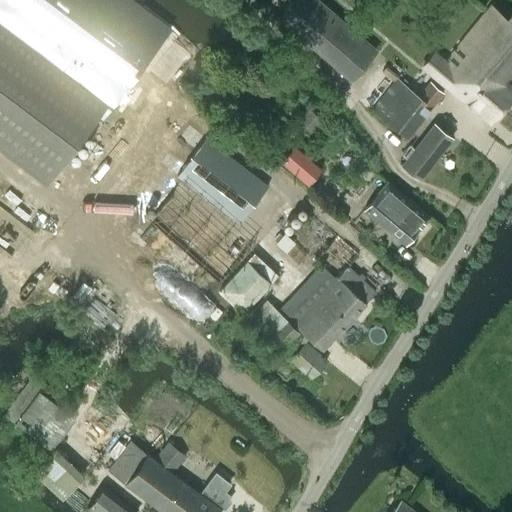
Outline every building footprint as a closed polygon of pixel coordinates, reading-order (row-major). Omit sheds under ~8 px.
[(0,0),(0,147),(47,183),(50,178),(97,115),(103,119),(171,28),(133,0),(0,0)] [(319,0),(291,0),(277,17),(316,51),(350,80),(376,50),(342,20),(319,0)] [(367,0),(363,5),(376,18),(390,0),(367,0)] [(507,82),(511,75),(511,13),(506,16),(491,4),(478,21),(497,36),(489,47),(498,55),(485,71),(488,75),(492,70),(507,82)] [(422,67),(465,103),(488,75),(485,71),(498,55),(489,47),(497,36),(478,21),(445,60),(435,51),(422,67)] [(488,75),(465,103),(490,124),(511,97),(511,85),(507,82),(492,70),(488,75)] [(372,109),(407,137),(441,96),(429,85),(419,97),(397,80),(394,84),(394,83),(372,109)] [(401,164),(419,178),(452,138),(433,123),(401,164)] [(239,222),(267,186),(205,138),(177,175),(239,222)] [(294,144),(278,161),(300,181),(305,186),(321,169),(316,164),(294,144)] [(363,209),(405,244),(428,216),(386,181),(363,209)] [(247,261),(220,290),(243,312),(270,282),(247,261)] [(278,276),(244,312),(283,351),(308,378),(324,362),(304,341),(308,337),(321,350),(366,302),(365,302),(374,291),(347,266),(335,278),(320,264),(294,292),(278,276)] [(31,376),(3,412),(16,422),(39,392),(44,386),(31,376)] [(166,440),(153,458),(155,459),(172,472),(184,455),(185,454),(166,440)] [(163,511),(217,511),(220,508),(221,507),(200,492),(172,472),(155,459),(153,458),(131,441),(109,471),(163,511)] [(216,473),(200,492),(221,507),(220,508),(225,508),(230,501),(229,497),(230,495),(223,491),(229,483),(216,473)] [(102,486),(86,507),(89,510),(91,511),(135,511),(106,489),(102,486)] [(415,511),(401,500),(391,511),(415,511)]
